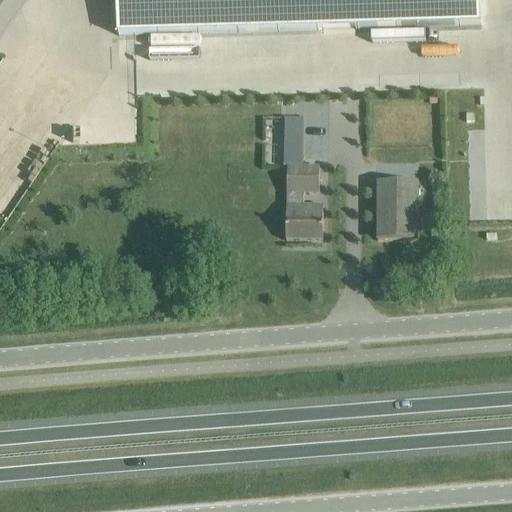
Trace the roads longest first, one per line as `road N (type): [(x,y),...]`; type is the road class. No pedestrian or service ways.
road 1 (trunk): [(511,399),(0,439)]
road 2 (unclassified): [(0,361),(511,321)]
road 3 (trunk): [(0,476),(511,436)]
road 4 (unclassified): [(266,511),(511,493)]
